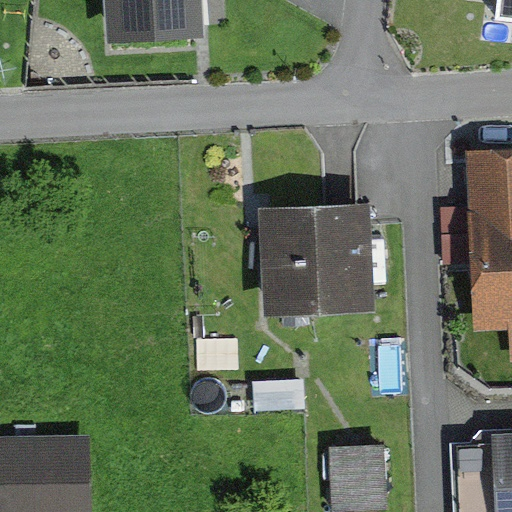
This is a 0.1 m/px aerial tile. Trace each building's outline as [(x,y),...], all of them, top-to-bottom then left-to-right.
[(12,0),(0,0),(0,44),(10,45),(12,0)] [(217,0),(120,0),(121,25),(218,23),(217,0)] [(511,148),(493,149),(497,328),(511,327),(511,148)] [(378,207),(277,207),(276,307),(378,308),(378,207)] [(392,494),(388,429),(335,433),(339,497),(392,494)] [(102,511),(101,438),(9,441),(10,511),(102,511)]
